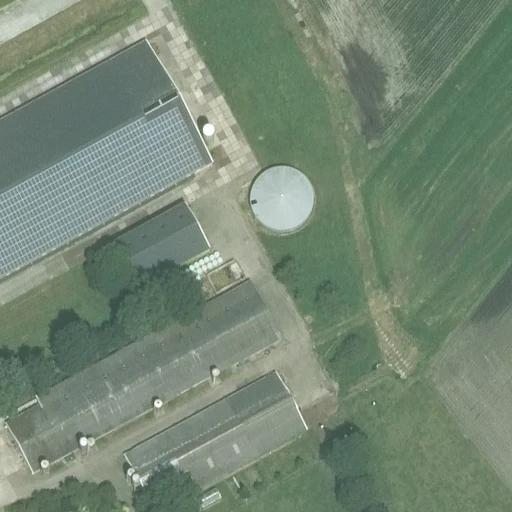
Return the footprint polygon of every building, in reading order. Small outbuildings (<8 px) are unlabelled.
[(0,281),(212,165),(144,43),(0,122),(0,281)] [(309,230),(308,210),(294,210),(294,204),(263,205),(264,232),(309,230)] [(185,208),(114,247),(139,293),(210,254),(185,208)] [(230,368),(281,341),(254,292),(204,320),(6,428),(32,475),(230,368)] [(410,355),(399,364),(414,382),(426,373),(410,355)] [(152,511),(161,511),(307,433),(276,376),(124,459),(152,511)] [(209,503),(226,494),(222,486),(205,494),(209,503)] [(212,511),(214,511),(230,502),(226,495),(209,506),(212,511)]
